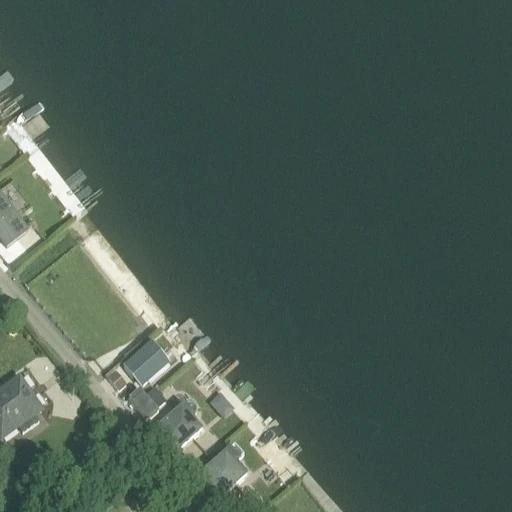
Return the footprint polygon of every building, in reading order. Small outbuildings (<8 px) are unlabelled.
[(0,195),(0,242),(7,253),(29,236),(0,195)] [(152,348),(124,372),(141,393),(170,369),(152,348)] [(116,376),(109,382),(120,395),(127,389),(116,376)] [(23,384),(0,400),(0,433),(5,440),(18,430),(23,438),(40,425),(35,418),(43,412),(23,384)] [(147,400),(141,393),(130,403),(149,425),(160,415),(159,414),(167,407),(155,393),(147,400)] [(185,409),(154,435),(174,460),(203,436),(192,422),(195,420),(197,417),(198,413),(197,410),(195,409),(191,407),(189,407),(185,408),(185,409)] [(230,453),(198,481),(219,506),(248,481),(238,469),(241,466),(240,464),(243,461),(235,451),(231,455),(230,453)] [(285,493),(305,475),(291,459),(271,477),(285,493)] [(9,467),(0,473),(0,500),(9,505),(15,496),(16,492),(17,488),(16,483),(15,479),(9,467)]
